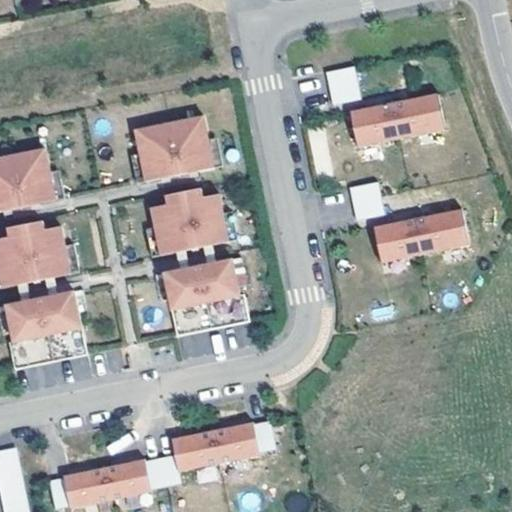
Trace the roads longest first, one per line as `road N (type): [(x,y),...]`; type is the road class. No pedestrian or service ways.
road 1 (residential): [(251,23),(306,294),(300,345),(258,368),(0,419)]
road 2 (unknown): [(170,385),(127,192)]
road 3 (residential): [(372,0),(251,23)]
